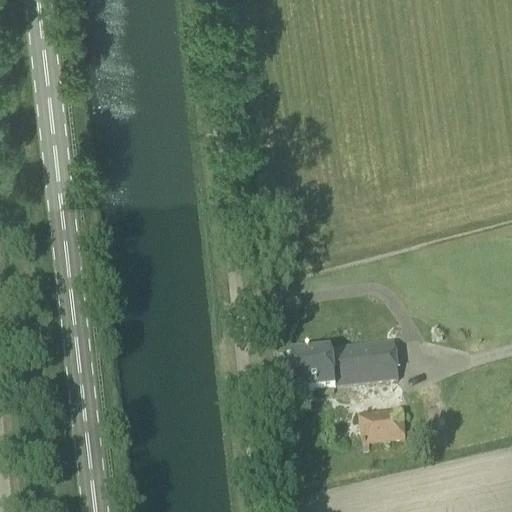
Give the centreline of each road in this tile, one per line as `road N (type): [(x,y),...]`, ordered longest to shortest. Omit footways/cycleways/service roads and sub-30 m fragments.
road 1 (primary): [(96,511),(39,0)]
road 2 (track): [(266,511),(213,0)]
